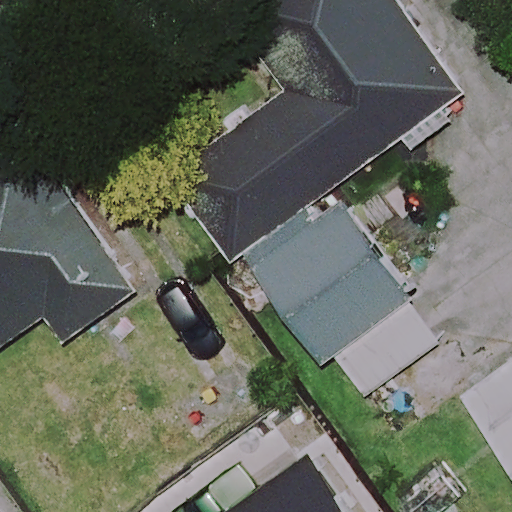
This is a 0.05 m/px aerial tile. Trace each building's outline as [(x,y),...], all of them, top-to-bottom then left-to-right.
[(254,242),(333,186),(460,100),(391,0),(239,0),(300,88),(181,169),(239,253),(254,242)] [(137,287),(28,131),(0,149),(0,346),(50,312),(67,336),(137,287)] [(333,186),(254,242),(359,396),(439,341),(333,186)] [(89,511),(195,435),(138,356),(21,441),(72,511),(89,511)] [(511,359),(469,390),(511,451),(511,359)] [(337,511),(275,427),(172,504),(178,511),(337,511)]
